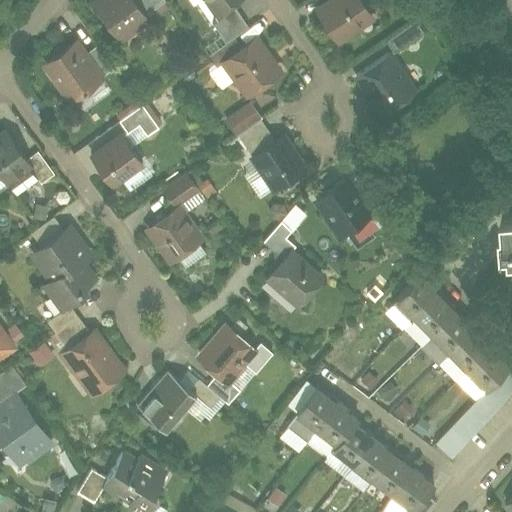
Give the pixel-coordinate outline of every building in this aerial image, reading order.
[(88,0),(118,42),(149,21),(144,15),(164,1),(163,0),(88,0)] [(203,0),(213,15),(235,0),(203,0)] [(373,18),(360,0),(325,0),(314,8),(336,42),(373,18)] [(244,95),(281,70),(256,34),(219,60),(244,95)] [(76,35),(38,61),(66,100),(112,67),(95,44),(87,50),(76,35)] [(418,88),(390,48),(351,74),(378,114),(418,88)] [(219,117),(231,134),(257,115),(245,99),(219,117)] [(0,175),(3,174),(9,182),(31,166),(2,126),(0,127),(0,175)] [(142,162),(118,130),(88,153),(113,185),(142,162)] [(248,154),(270,189),(307,166),(284,131),(248,154)] [(172,204),(141,225),(167,261),(205,235),(181,200),(198,188),(186,171),(161,188),(172,204)] [(311,197),(336,237),(373,214),(349,174),(311,197)] [(274,254),(286,241),(282,237),(303,213),(291,202),(258,239),(274,254)] [(511,205),(503,206),(505,222),(500,223),(502,244),(510,243),(511,248),(511,247),(511,205)] [(70,218),(25,249),(45,278),(38,283),(57,310),(89,287),(86,283),(97,275),(86,259),(94,253),(70,218)] [(260,276),(294,306),(323,273),(289,244),(260,276)] [(418,275),(387,305),(404,323),(435,293),(418,275)] [(435,293),(404,323),(421,340),(452,311),(435,293)] [(452,311),(421,340),(438,358),(469,329),(452,311)] [(224,320),(194,354),(228,384),(258,351),(224,320)] [(0,358),(18,346),(0,321),(0,358)] [(87,396),(125,369),(94,326),(56,352),(87,396)] [(469,329),(438,358),(455,376),(486,346),(469,329)] [(34,364),(50,357),(43,341),(27,348),(34,364)] [(486,346),(455,376),(472,394),(503,364),(486,346)] [(11,365),(0,372),(0,438),(19,465),(53,441),(16,389),(24,383),(11,365)] [(194,392),(166,369),(135,406),(163,429),(194,392)] [(309,383),(285,413),(305,430),(330,399),(309,383)] [(330,399),(305,430),(325,446),(350,416),(330,399)] [(350,416),(325,446),(346,462),(370,432),(350,416)] [(370,432),(346,462),(366,478),(390,448),(370,432)] [(153,490),(167,467),(139,450),(134,457),(121,448),(103,476),(89,467),(75,489),(93,500),(102,485),(126,501),(123,507),(131,511),(145,511),(158,493),(153,490)] [(390,448),(366,478),(386,495),(411,465),(390,448)] [(411,465),(386,495),(406,511),(431,481),(411,465)] [(511,511),(511,492),(502,499),(511,511)]
